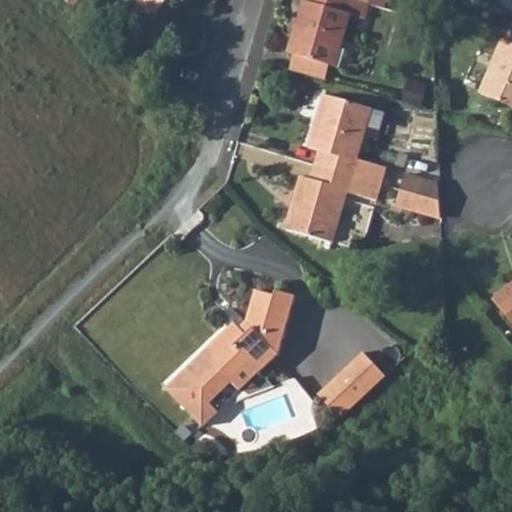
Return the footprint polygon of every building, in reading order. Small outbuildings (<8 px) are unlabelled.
[(145,0),(157,11),(160,7),(152,0),(145,0)] [(292,55),(329,66),(330,67),(334,68),(349,73),(356,44),(342,39),(349,15),(364,20),(368,5),(351,0),(309,0),(309,4),(303,3),(288,55),(292,55)] [(511,32),(507,31),(503,41),(500,40),(478,94),(511,108),(511,32)] [(289,69),(325,80),(329,66),(292,55),(289,69)] [(404,101),(420,106),(424,90),(409,85),(404,101)] [(316,166),(381,186),(385,169),(357,160),(365,129),(361,128),(367,108),(324,97),(310,149),(320,153),(316,166)] [(361,128),(365,129),(370,109),(367,108),(361,128)] [(316,166),(312,181),(302,178),(287,232),(328,243),(334,225),(338,226),(347,194),(377,202),(381,186),(316,166)] [(401,191),(438,202),(437,186),(405,176),(401,191)] [(401,191),(396,207),(439,219),(438,202),(401,191)] [(328,243),(333,244),(338,226),(334,225),(328,243)] [(511,280),(489,300),(511,326),(511,280)] [(200,357),(166,390),(203,428),(219,413),(208,402),(249,361),(259,373),(278,355),(294,296),(276,291),(274,296),(256,291),(246,322),(239,329),(234,324),(208,348),(219,360),(211,368),(200,357)] [(370,353),(324,395),(345,417),(391,375),(370,353)]
